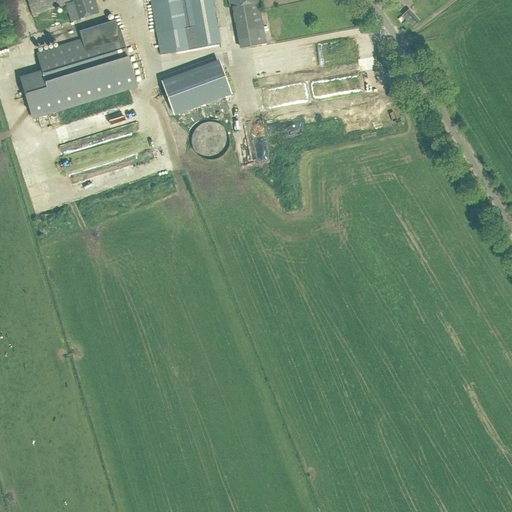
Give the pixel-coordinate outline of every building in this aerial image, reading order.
[(66,4),(70,20),(71,21),(79,18),(98,13),(94,0),(27,0),(32,15),(66,4)] [(149,0),(156,33),(160,54),(177,51),(220,43),(217,30),(211,0),(149,0)] [(230,0),(239,48),(265,43),(257,0),(230,0)] [(398,10),(403,5),(398,0),(392,0),(390,2),(398,10)] [(144,19),(134,1),(126,5),(136,23),(144,19)] [(413,26),(418,21),(408,9),(402,15),(413,26)] [(117,28),(116,22),(115,19),(79,31),(81,38),(36,52),(41,69),(44,81),(23,87),(33,119),(138,87),(119,27),(117,28)] [(197,75),(209,73),(208,66),(196,67),(197,75)] [(173,115),(230,93),(224,75),(167,97),(173,115)] [(88,163),(103,158),(99,143),(84,148),(88,163)] [(78,150),(61,156),(67,173),(84,167),(78,150)]
